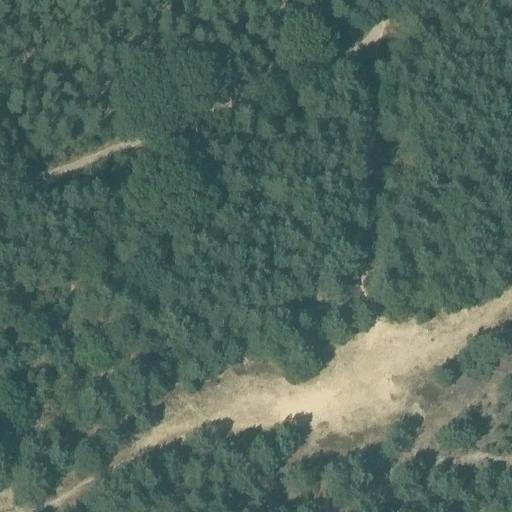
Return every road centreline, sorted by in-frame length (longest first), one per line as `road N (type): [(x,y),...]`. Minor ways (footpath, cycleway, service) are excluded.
road 1 (track): [(385,28),(0,189)]
road 2 (track): [(385,28),(377,260),(340,307)]
